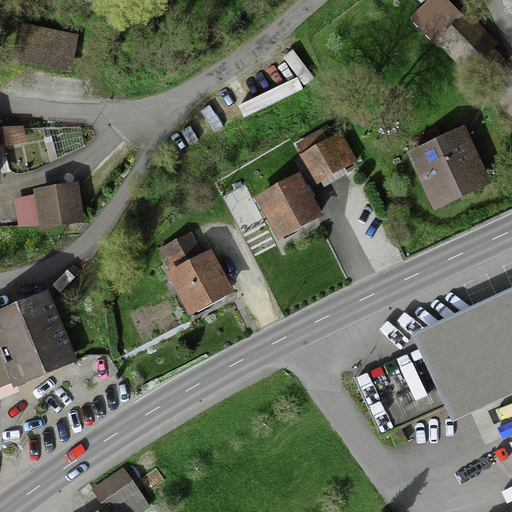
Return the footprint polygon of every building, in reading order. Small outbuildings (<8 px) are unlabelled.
[(434,44),(440,37),(469,67),(491,45),(447,0),(428,0),(409,19),(434,44)] [(437,199),(479,180),(460,139),(419,159),(437,199)] [(343,168),(327,141),(305,154),(321,181),(343,168)] [(280,234),(316,214),(298,181),(262,200),(280,234)] [(74,188),(39,193),(44,225),(79,219),(74,188)] [(191,311),(227,291),(209,257),(204,260),(190,234),(160,249),(191,311)] [(47,295),(0,314),(0,385),(72,355),(47,295)] [(381,437),(449,405),(450,407),(511,377),(511,303),(353,378),(381,437)] [(396,446),(406,441),(401,428),(390,433),(396,446)] [(124,470),(93,491),(102,503),(109,498),(118,511),(142,495),(124,470)]
